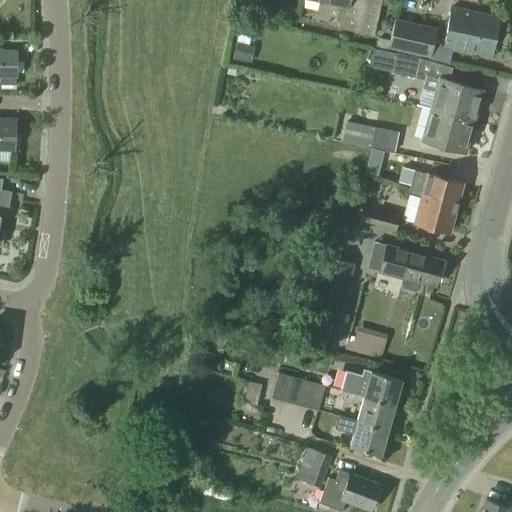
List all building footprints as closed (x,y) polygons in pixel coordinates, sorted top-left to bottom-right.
[(313,0),(348,7),(344,30),(373,36),(379,6),(350,0),(349,0),(313,0)] [(451,51),(490,59),(498,18),(450,8),(443,46),(442,49),(451,51)] [(436,30),(394,20),(387,48),(429,58),(429,60),(448,64),(451,51),(442,49),(443,46),(439,45),(434,38),(436,30)] [(234,58),(250,61),(253,47),(236,43),(234,58)] [(0,51),(0,87),(12,88),(13,78),(15,78),(15,52),(0,51)] [(395,54),(391,71),(415,76),(418,59),(395,54)] [(430,111),(472,123),(481,91),(426,76),(417,107),(430,111)] [(472,123),(430,111),(421,142),(463,154),(472,123)] [(0,150),(15,152),(16,121),(0,120),(0,150)] [(346,122),(342,142),(369,147),(373,128),(346,122)] [(373,128),(369,147),(393,152),(397,132),(373,128)] [(364,173),(377,177),(379,167),(366,164),(364,173)] [(438,194),(457,199),(461,184),(414,172),(410,186),(420,189),(419,193),(437,198),(438,194)] [(0,246),(1,246),(4,232),(0,231),(0,219),(6,220),(11,193),(0,190),(0,183),(1,180),(0,179),(0,246)] [(420,189),(410,186),(408,195),(421,199),(414,224),(448,233),(457,199),(438,194),(437,198),(419,193),(420,189)] [(358,220),(395,230),(399,216),(362,206),(358,220)] [(438,271),(441,261),(374,243),(367,270),(401,279),(400,284),(403,289),(414,292),(419,289),(421,282),(434,286),(435,284),(438,282),(440,274),(438,271)] [(310,303),(338,311),(351,265),(323,257),(310,303)] [(380,359),(383,348),(347,338),(344,349),(380,359)] [(340,391),(363,398),(394,406),(400,381),(370,372),(369,373),(362,371),(361,377),(345,373),(340,391)] [(271,400),(282,403),(289,378),(278,375),(271,400)] [(301,381),(289,378),(282,403),(294,406),(301,381)] [(240,399),(256,403),(260,385),(244,381),(240,399)] [(312,384),(301,381),(294,406),(306,409),(312,384)] [(312,384),(306,409),(317,412),(324,387),(312,384)] [(356,423),(368,426),(387,431),(394,406),(363,398),(356,423)] [(368,426),(356,423),(337,418),(334,429),(353,434),(349,448),(380,456),(387,431),(368,426)] [(330,457),(306,448),(295,478),(319,488),(330,457)] [(318,502),(340,510),(343,503),(366,511),(369,511),(379,486),(349,475),(348,476),(338,472),(334,481),(327,478),(318,502)] [(190,487),(224,495),(227,483),(192,476),(190,487)] [(511,511),(511,501),(508,500),(506,507),(485,500),(480,511),(511,511)]
